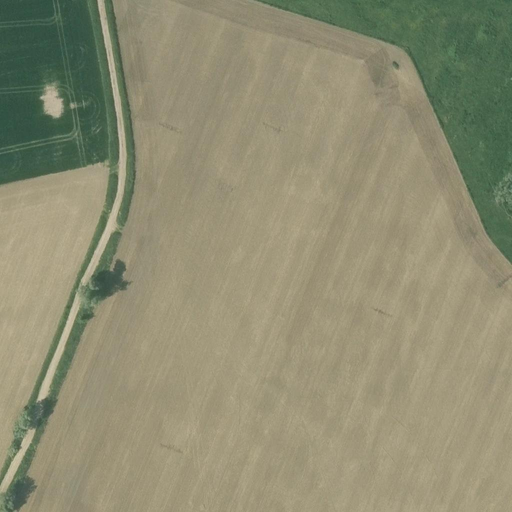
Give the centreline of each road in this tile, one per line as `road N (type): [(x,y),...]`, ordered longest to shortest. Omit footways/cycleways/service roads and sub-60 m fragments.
road 1 (track): [(80,289),(118,197),(122,161),(99,0)]
road 2 (track): [(80,289),(0,497)]
